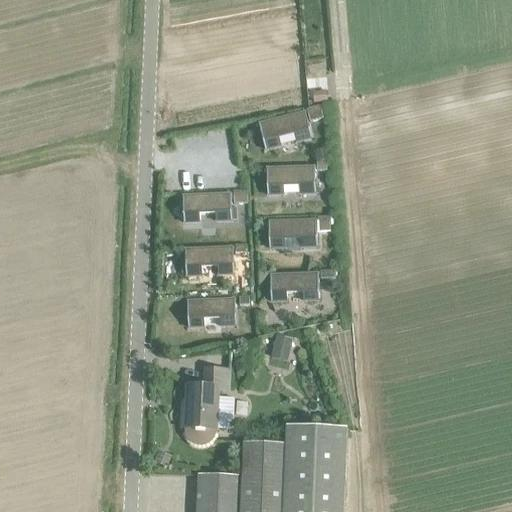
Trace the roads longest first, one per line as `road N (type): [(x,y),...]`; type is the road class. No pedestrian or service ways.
road 1 (track): [(334,0),(382,411),(360,511)]
road 2 (unclassified): [(135,511),(155,0)]
